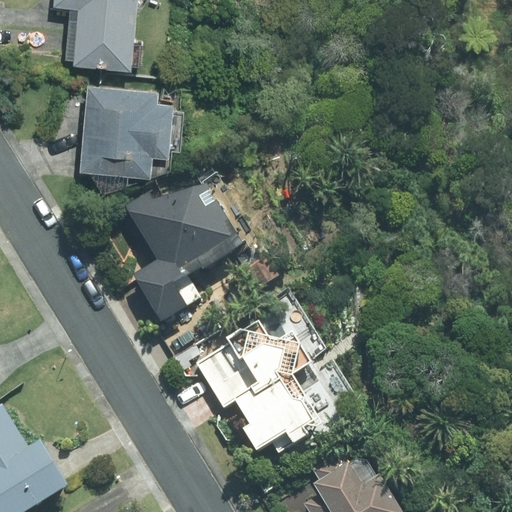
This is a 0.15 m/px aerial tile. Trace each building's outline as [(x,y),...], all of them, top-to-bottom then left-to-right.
[(143,63),(149,0),(81,0),(90,1),(84,57),(143,63)] [(172,81),(98,76),(92,163),(165,168),(167,147),(183,149),(186,93),(171,92),(172,81)] [(157,187),(135,201),(168,255),(144,270),(172,316),(201,298),(189,278),(259,235),(222,175),(161,195),(157,187)] [(280,278),(267,257),(250,268),(263,289),(280,278)] [(236,339),(202,359),(230,404),(247,394),(261,418),(254,422),(267,445),(299,426),(301,429),(327,414),(315,393),(305,391),(289,364),(292,363),(298,341),(276,336),(273,338),(262,318),(233,335),(236,339)] [(9,399),(0,404),(0,506),(3,511),(26,511),(80,478),(50,432),(36,441),(9,399)] [(348,448),(317,467),(334,495),(314,507),(317,511),(414,511),(419,509),(393,467),(374,479),(359,455),(355,458),(348,448)]
